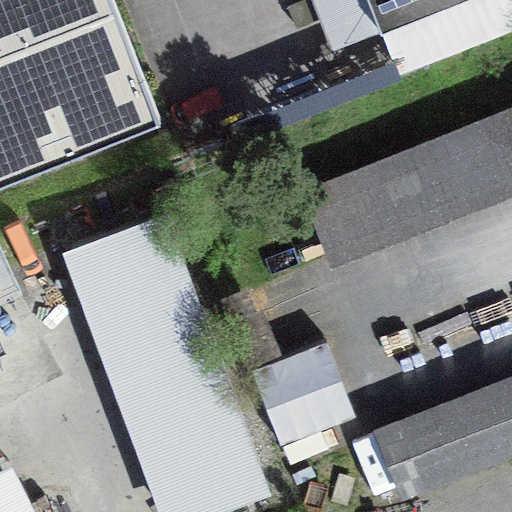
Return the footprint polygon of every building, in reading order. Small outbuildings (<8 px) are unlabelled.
[(111,0),(0,0),(0,181),(159,118),(111,0)] [(372,0),(383,26),(449,0),(372,0)] [(511,111),(313,189),(339,253),(511,185),(511,111)] [(167,209),(74,242),(172,511),(211,511),(270,491),(167,209)] [(327,314),(250,342),(284,432),(361,403),(327,314)] [(511,380),(404,423),(425,476),(511,441),(511,380)]
